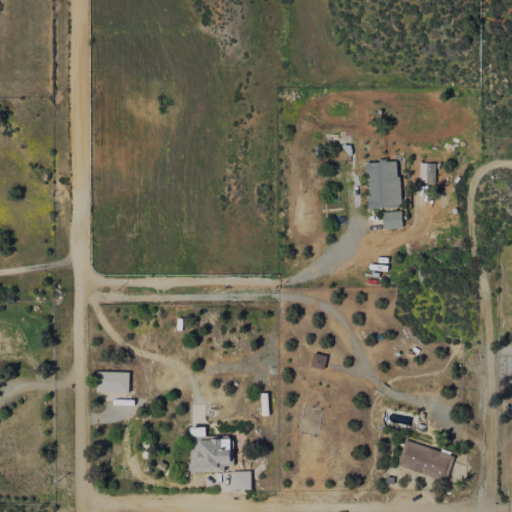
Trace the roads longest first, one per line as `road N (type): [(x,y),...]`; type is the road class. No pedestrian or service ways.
road 1 (residential): [(77,0),(80,511)]
road 2 (residential): [(78,296),(310,297),(337,315),(379,387),(435,401)]
road 3 (residential): [(80,497),(485,506)]
road 4 (residential): [(485,506),(481,281),(467,206),(481,165),(511,162)]
